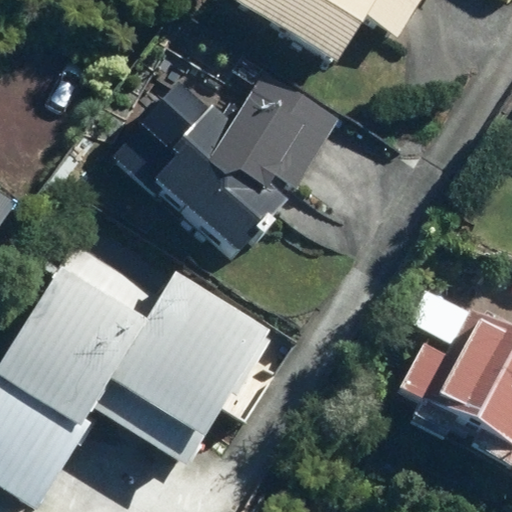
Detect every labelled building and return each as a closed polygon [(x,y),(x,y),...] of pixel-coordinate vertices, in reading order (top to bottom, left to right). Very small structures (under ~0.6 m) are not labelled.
[(234,0),(224,17),(328,81),(358,31),(393,53),(425,0),(234,0)] [(173,80),(109,151),(234,263),(284,207),(340,113),(266,68),(229,130),(173,80)] [(0,229),(21,199),(0,184),(0,229)] [(0,511),(36,511),(93,428),(184,489),(269,348),(166,283),(153,305),(68,250),(0,360),(0,511)] [(511,343),(422,297),(402,335),(421,345),(391,403),(412,414),(402,433),(511,490),(511,343)]
